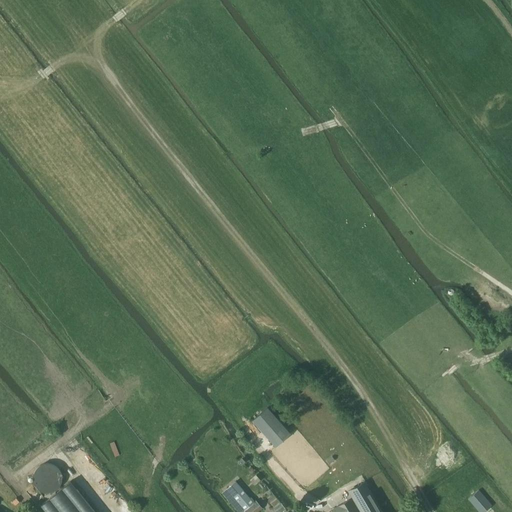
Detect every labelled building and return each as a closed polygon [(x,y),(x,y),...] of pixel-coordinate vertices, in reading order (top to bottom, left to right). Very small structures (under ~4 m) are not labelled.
[(251,421),(274,447),(290,433),(267,408),(251,421)] [(62,480),(62,478),(62,475),(61,473),(60,470),(59,468),(57,467),(55,465),(53,464),(50,464),(48,463),(45,464),(43,464),(40,465),(38,467),(37,468),(35,470),(34,473),(34,475),(33,478),(34,480),(34,483),(35,485),(37,487),(38,489),(40,490),(43,491),(45,492),(48,492),(50,492),(53,491),(55,490),(57,489),(59,487),(60,485),(61,483),(62,480)] [(256,475),(250,480),(255,486),(260,481),(256,475)] [(95,511),(71,481),(41,505),(46,511),(95,511)] [(381,511),(364,482),(348,491),(360,511),(381,511)] [(237,483),(228,490),(245,510),(246,510),(245,510),(246,511),(256,511),(262,508),(256,501),(254,503),(253,502),(249,498),(237,483)] [(468,499),(479,511),(483,511),(492,505),(479,490),(468,499)] [(356,511),(349,500),(332,510),(332,511),(356,511)]
